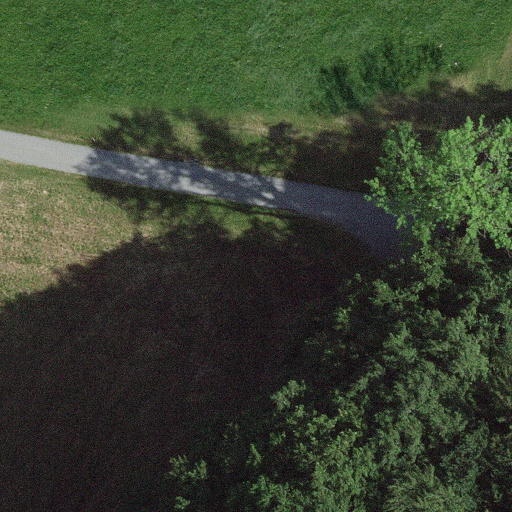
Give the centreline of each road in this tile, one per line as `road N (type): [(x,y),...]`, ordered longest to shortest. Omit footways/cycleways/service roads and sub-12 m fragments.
road 1 (unclassified): [(420,219),(0,142)]
road 2 (unclassified): [(420,219),(406,307),(374,388),(345,431),(260,511)]
